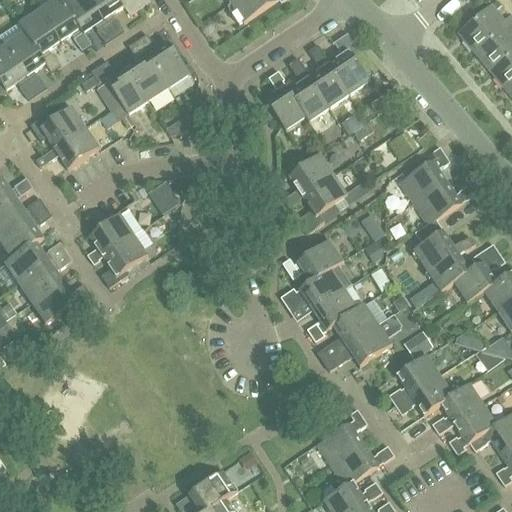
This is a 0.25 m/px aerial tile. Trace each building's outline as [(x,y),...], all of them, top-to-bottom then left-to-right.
[(60,0),(58,0),(40,13),(61,45),(73,37),(76,41),(74,42),(83,55),(93,48),(85,36),(84,37),(63,6),(64,5),(60,0)] [(88,0),(71,0),(64,5),(63,6),(84,37),(85,36),(96,29),(98,33),(97,33),(106,46),(115,39),(88,0)] [(88,0),(115,39),(124,33),(116,21),(114,23),(111,18),(125,9),(118,0),(88,0)] [(137,0),(118,0),(125,9),(137,0)] [(149,0),(137,0),(125,9),(131,18),(152,3),(149,0)] [(242,0),(231,8),(244,27),(280,4),(282,7),(291,1),(290,0),(242,0)] [(478,59),(508,34),(511,30),(511,19),(511,18),(502,25),(493,15),(501,8),(497,3),(489,10),(459,36),(478,59)] [(61,45),(40,13),(19,27),(25,35),(47,67),(46,67),(53,76),(62,70),(53,57),(52,58),(49,54),(61,45)] [(511,37),(508,34),(478,59),(494,78),(511,62),(511,37)] [(25,35),(6,49),(38,96),(47,90),(39,78),(38,80),(35,75),(46,67),(47,67),(25,35)] [(329,68),(350,100),(370,86),(351,58),(358,53),(347,37),(334,46),(342,59),(329,68)] [(137,45),(169,93),(190,79),(169,48),(157,56),(154,51),(155,50),(147,38),(137,45)] [(169,93),(137,45),(128,51),(136,63),(138,62),(141,66),(128,74),(149,106),(169,93)] [(322,73),(309,82),(330,114),(350,100),(329,68),(325,63),(327,62),(318,48),(309,54),(322,73)] [(38,96),(6,49),(0,52),(0,84),(7,94),(20,85),(23,89),(20,91),(29,103),(38,96)] [(309,82),(305,76),(307,75),(298,61),(288,68),(301,87),(289,95),(307,121),(306,122),(309,127),(330,114),(309,82)] [(511,62),(494,78),(510,96),(511,94),(511,62)] [(149,106),(128,74),(116,82),(114,78),(116,77),(108,65),(92,76),(94,79),(94,80),(99,87),(105,83),(108,86),(123,109),(130,120),(149,106)] [(307,121),(289,95),(283,85),(285,84),(279,74),(268,82),(277,96),(265,104),(286,135),(306,122),(307,121)] [(99,87),(94,80),(82,88),(87,95),(99,87)] [(123,109),(113,116),(120,126),(130,120),(123,109)] [(55,154),(87,132),(73,111),(55,124),(50,117),(31,130),(42,146),(48,142),(55,153),(55,154)] [(374,134),(368,126),(354,136),(359,144),(374,134)] [(55,154),(55,153),(36,165),(41,172),(60,160),(69,173),(101,152),(87,132),(55,154)] [(437,161),(399,186),(414,208),(447,185),(439,172),(443,170),(450,166),(440,151),(433,155),(437,161)] [(303,200),(335,178),(320,157),(288,179),(298,194),(283,204),(289,213),(300,205),(299,204),(303,201),(304,201),(303,200)] [(304,201),(303,201),(311,214),(296,224),(306,238),(324,226),(319,218),(348,198),(335,178),(303,200),(304,201)] [(0,213),(16,203),(16,202),(21,199),(22,200),(33,192),(27,182),(15,191),(16,192),(11,195),(3,183),(0,184),(0,213)] [(447,185),(414,208),(428,229),(436,224),(466,204),(466,205),(477,198),(470,188),(459,195),(460,195),(456,198),(447,185)] [(25,215),(16,203),(0,213),(0,243),(47,212),(41,202),(28,211),(28,212),(25,215)] [(367,211),(351,225),(361,235),(377,222),(367,211)] [(0,243),(0,244),(13,263),(13,265),(38,248),(38,249),(45,244),(36,231),(40,228),(41,229),(53,221),(47,212),(0,243)] [(103,261),(136,239),(121,218),(89,240),(97,253),(88,259),(94,270),(100,265),(99,264),(103,261)] [(424,247),(414,254),(428,275),(457,255),(454,251),(444,236),(445,235),(444,234),(443,235),(436,224),(428,229),(417,237),(424,247)] [(136,239),(103,261),(111,273),(101,279),(110,292),(130,279),(127,275),(150,260),(136,239)] [(331,273),(332,275),(344,266),(329,245),(294,269),(290,262),(281,268),(293,285),(301,279),(300,277),(303,275),(311,286),(331,273)] [(13,265),(13,263),(6,268),(20,288),(67,256),(61,247),(48,256),(49,257),(46,259),(38,249),(38,248),(13,265)] [(471,276),(455,287),(468,307),(485,295),(497,287),(496,286),(489,275),(493,272),(494,274),(506,266),(493,247),(472,262),(477,270),(470,275),(471,276)] [(457,255),(428,275),(441,295),(455,287),(471,276),(470,275),(460,259),(457,255)] [(74,266),(67,256),(20,288),(33,308),(64,287),(56,276),(60,273),(61,274),(74,266)] [(389,269),(377,276),(388,293),(399,286),(389,269)] [(311,286),(295,297),(293,294),(284,300),(292,313),(302,306),(301,305),(305,302),(313,314),(344,293),(332,275),(331,273),(311,286)] [(497,287),(485,295),(497,314),(511,304),(511,275),(496,286),(497,287)] [(72,300),(64,287),(33,308),(47,329),(82,306),(84,309),(93,303),(84,290),(76,296),(77,297),(72,300)] [(344,293),(313,314),(321,326),(317,329),(316,328),(307,334),(315,346),(324,340),(322,337),(326,334),(327,335),(333,331),(333,330),(358,313),(357,312),(344,293)] [(511,304),(497,314),(511,335),(511,334),(511,304)] [(333,330),(333,331),(341,342),(317,358),(323,367),(379,329),(364,307),(357,312),(358,313),(333,330)] [(0,356),(13,347),(19,356),(30,349),(22,337),(15,342),(0,319),(0,356)] [(379,329),(323,367),(330,376),(353,360),(360,371),(392,349),(386,339),(398,331),(391,320),(379,329)] [(424,337),(414,342),(421,356),(431,351),(424,337)] [(395,409),(440,379),(426,359),(397,379),(405,390),(401,393),(400,392),(388,399),(395,409)] [(453,399),(440,379),(395,409),(402,419),(413,411),(412,410),(416,407),(424,419),(441,408),(453,399)] [(453,399),(441,408),(449,420),(445,423),(443,420),(432,428),(439,439),(455,428),(454,427),(483,408),(470,388),(453,399)] [(454,427),(455,428),(462,440),(458,442),(457,440),(449,446),(458,459),(466,454),(464,451),(470,447),(469,447),(497,428),(483,408),(454,427)] [(329,470),(362,447),(354,435),(359,432),(360,434),(368,428),(357,413),(350,418),(353,423),(315,449),(329,470)] [(511,417),(497,428),(469,447),(470,447),(476,456),(488,448),(486,446),(491,443),(500,456),(511,448),(511,417)] [(372,462),(362,447),(329,470),(343,490),(352,484),(353,486),(382,467),(383,468),(395,460),(388,449),(376,457),(377,459),(372,462)] [(511,448),(500,456),(509,469),(504,472),(504,471),(496,477),(505,490),(511,484),(511,483),(510,481),(511,479),(511,448)] [(255,455),(236,473),(246,484),(266,466),(255,455)] [(212,511),(226,503),(237,496),(223,475),(176,507),(178,511),(189,511),(196,508),(198,511),(212,511)] [(352,484),(343,490),(344,491),(324,505),(329,511),(358,511),(367,506),(371,503),(372,505),(384,497),(375,485),(364,493),(365,495),(361,498),(353,486),(352,484)] [(212,511),(232,511),(226,503),(212,511)]
